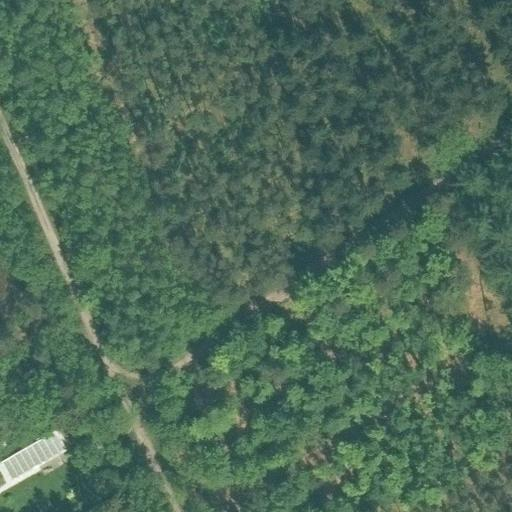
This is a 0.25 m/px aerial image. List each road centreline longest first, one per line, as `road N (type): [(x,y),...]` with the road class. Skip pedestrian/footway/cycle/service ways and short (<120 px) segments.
road 1 (track): [(0,118),(129,398)]
road 2 (track): [(321,265),(129,398)]
road 3 (track): [(511,131),(321,265)]
road 4 (track): [(129,398),(179,511)]
